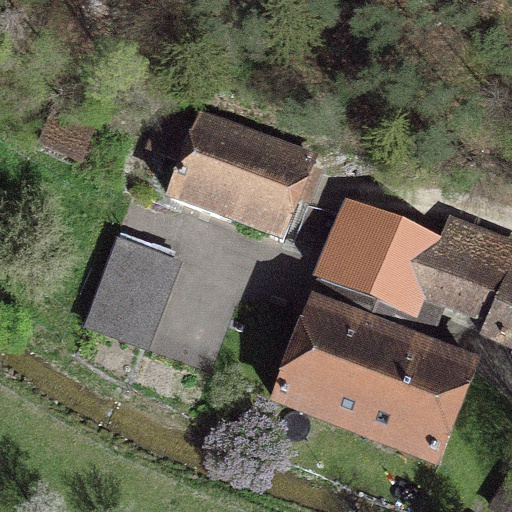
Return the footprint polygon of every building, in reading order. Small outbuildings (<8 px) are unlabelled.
[(36,146),(81,166),(98,129),(53,109),(36,146)] [(329,157),(199,109),(165,203),(291,250),(308,206),(310,207),(329,157)] [(438,247),(343,215),(312,297),(432,344),(443,312),(486,327),(479,342),(511,356),(511,272),(511,273),(511,271),(511,241),(450,217),(438,247)] [(157,242),(120,228),(83,330),(148,354),(181,265),(173,262),(177,253),(156,246),(157,242)] [(432,344),(312,297),(269,407),(439,473),(482,363),(432,344)]
